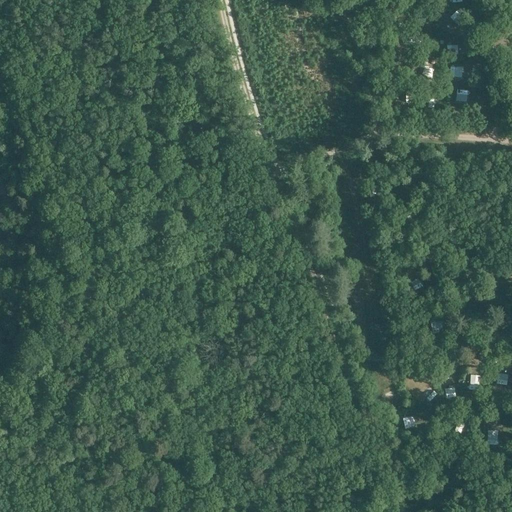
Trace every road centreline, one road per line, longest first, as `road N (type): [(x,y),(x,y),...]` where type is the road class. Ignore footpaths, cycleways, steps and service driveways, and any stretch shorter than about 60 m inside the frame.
road 1 (track): [(271,167),(374,136),(511,139)]
road 2 (track): [(341,351),(349,429),(390,511)]
road 3 (track): [(511,333),(444,356),(348,356)]
